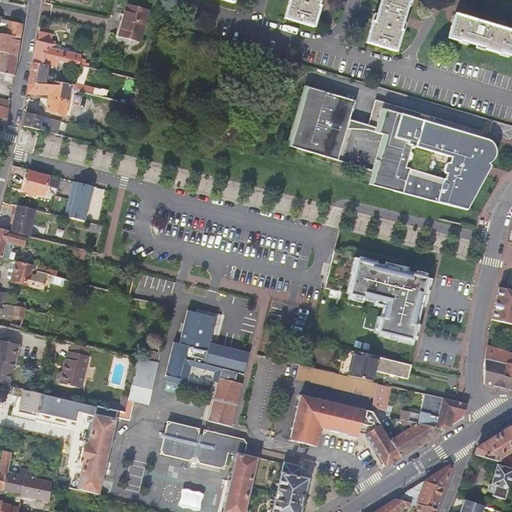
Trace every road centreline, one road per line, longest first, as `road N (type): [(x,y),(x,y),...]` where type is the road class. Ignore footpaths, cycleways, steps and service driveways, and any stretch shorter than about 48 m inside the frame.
road 1 (residential): [(191,0),(511,100)]
road 2 (residential): [(511,194),(493,241),(469,374),(495,417)]
road 3 (residential): [(265,361),(251,426),(268,443),(349,462),(373,493)]
road 4 (residential): [(0,178),(32,15)]
